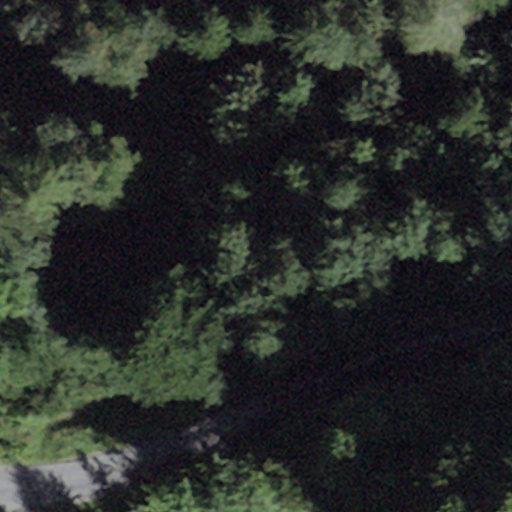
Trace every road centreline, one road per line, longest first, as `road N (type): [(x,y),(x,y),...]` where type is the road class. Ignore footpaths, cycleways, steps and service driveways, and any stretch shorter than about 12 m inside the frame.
road 1 (unclassified): [(0,490),(37,491),(332,396),(511,352)]
road 2 (track): [(77,64),(511,32)]
road 3 (track): [(325,511),(352,497),(511,474)]
